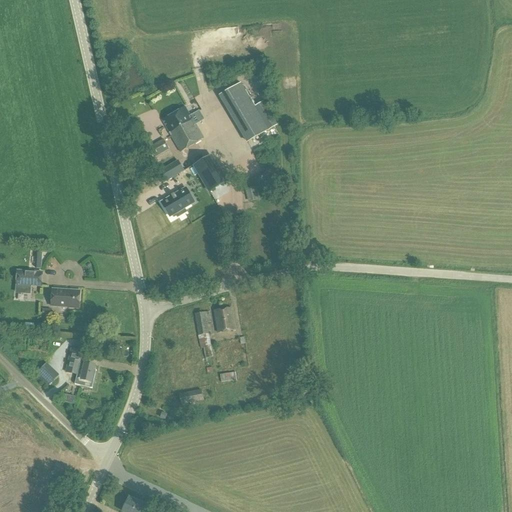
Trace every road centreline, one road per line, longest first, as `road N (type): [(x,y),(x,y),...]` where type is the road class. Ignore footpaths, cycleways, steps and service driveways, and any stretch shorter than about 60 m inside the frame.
road 1 (unclassified): [(511,279),(290,270),(144,313)]
road 2 (tertiary): [(144,313),(77,0)]
road 3 (unknown): [(236,284),(229,144),(196,68)]
road 4 (tertiary): [(108,459),(141,376),(144,313)]
road 5 (unclassified): [(108,459),(0,358)]
